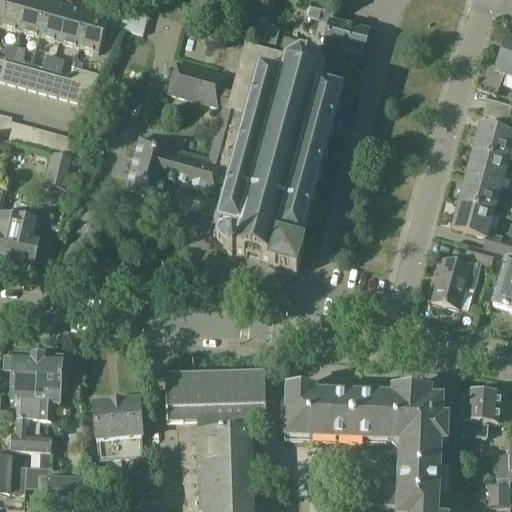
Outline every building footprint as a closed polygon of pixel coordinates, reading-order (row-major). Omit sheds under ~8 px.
[(20,36),(29,1),(26,0),(8,0),(0,30),(20,36)] [(40,41),(49,6),(29,1),(20,36),(40,41)] [(69,11),(49,6),(40,41),(59,46),(69,11)] [(313,6),(309,21),(319,24),(316,35),(329,39),(327,48),(363,58),(369,36),(333,26),(336,12),(313,6)] [(149,15),(126,9),(120,33),(143,38),(149,15)] [(89,16),(69,11),(59,46),(79,52),(89,16)] [(109,22),(89,16),(79,52),(99,57),(109,22)] [(511,81),(511,42),(509,42),(497,71),(487,67),(478,91),(497,99),(505,79),(511,81)] [(14,63),(17,51),(8,49),(5,61),(14,63)] [(223,113),(210,163),(222,166),(219,182),(233,185),(228,207),(224,206),(224,209),(227,210),(223,230),(219,229),(218,232),(224,233),(222,243),(219,244),(220,247),(223,246),(230,253),(229,255),(232,256),(234,259),(239,260),(242,259),(271,267),(270,273),(298,281),(301,269),(305,252),(302,251),(307,230),(311,232),(312,229),(308,228),(313,208),(317,209),(318,206),(314,205),(319,186),(323,187),(324,184),(320,183),(325,164),(329,165),(330,162),(326,161),(331,142),(335,143),(336,140),(332,139),(333,135),(340,137),(343,125),(336,123),(337,119),(341,120),(342,117),(338,116),(342,101),(346,102),(347,99),(341,98),(342,93),(339,93),(338,97),(320,92),(324,80),(330,78),(329,75),(323,77),(317,65),(319,62),(317,59),(314,63),(302,59),(301,55),(297,55),(298,60),(285,65),(284,64),(285,60),(246,49),(234,93),(224,90),(227,81),(177,67),(168,98),(223,113)] [(26,53),(17,51),(14,63),(23,66),(26,53)] [(42,72),(51,74),(55,61),(46,58),(42,72)] [(55,61),(51,74),(61,77),(64,63),(55,61)] [(0,85),(6,87),(11,66),(1,64),(0,66),(0,85)] [(16,90),(21,69),(11,66),(6,87),(16,90)] [(31,72),(21,69),(16,90),(26,93),(31,72)] [(86,74),(75,71),(72,83),(82,86),(86,74)] [(42,75),(31,72),(26,93),(36,95),(42,75)] [(82,86),(77,106),(91,110),(100,78),(86,74),(82,86)] [(46,98),(52,77),(42,75),(36,95),(46,98)] [(52,77),(46,98),(57,101),(62,80),(60,79),(52,77)] [(57,101),(67,103),(72,83),(62,80),(57,101)] [(82,86),(72,83),(67,103),(77,106),(82,86)] [(508,123),(511,109),(488,103),(485,117),(508,123)] [(2,119),(0,126),(0,140),(2,141),(7,142),(11,125),(12,122),(2,119)] [(11,125),(7,142),(6,146),(17,149),(22,129),(11,125)] [(474,155),(509,164),(511,152),(511,136),(481,128),(474,155)] [(22,129),(17,149),(29,152),(34,132),(22,129)] [(34,132),(29,152),(41,156),(45,135),(34,132)] [(45,135),(41,156),(52,159),(57,138),(45,135)] [(57,138),(52,159),(64,162),(68,141),(57,138)] [(68,141),(64,162),(75,165),(81,144),(68,141)] [(222,166),(210,163),(174,153),(175,151),(140,141),(126,193),(160,203),(166,183),(215,197),(219,182),(222,166)] [(509,164),(474,155),(467,180),(502,189),(509,164)] [(76,165),(50,159),(43,191),(69,196),(76,165)] [(502,189),(467,180),(460,205),(495,215),(502,189)] [(0,193),(0,221),(14,224),(15,220),(19,221),(22,206),(13,204),(15,198),(7,196),(7,195),(0,193)] [(453,232),(487,242),(489,237),(495,215),(460,205),(453,232)] [(40,240),(39,240),(42,225),(33,224),(31,221),(27,219),(23,219),(19,221),(15,220),(14,224),(6,266),(34,272),(40,240)] [(0,264),(6,266),(14,224),(0,221),(0,264)] [(511,243),(492,238),(488,254),(495,256),(511,260),(511,243)] [(488,254),(483,253),(469,249),(466,261),(468,262),(492,268),(495,256),(488,254)] [(492,268),(468,262),(466,268),(445,262),(432,307),(459,314),(465,292),(475,294),(481,273),(480,273),(482,267),(491,270),(492,268)] [(511,265),(507,264),(493,310),(511,315),(511,265)] [(29,437),(39,438),(40,426),(41,406),(36,405),(38,360),(14,358),(14,362),(5,361),(4,374),(13,375),(11,405),(18,406),(17,424),(30,424),(29,437)] [(62,361),(38,360),(36,405),(41,406),(40,426),(52,427),(53,408),(59,408),(61,381),(70,381),(71,362),(69,358),(65,358),(62,361)] [(316,396),(287,394),(285,444),(391,449),(400,459),(399,485),(387,484),(386,510),(367,509),(366,511),(449,511),(451,475),(440,474),(441,448),(448,449),(449,423),(443,423),(443,405),(431,404),(432,398),(393,396),(392,403),(378,402),(378,400),(331,398),(331,400),(316,399),(316,396)] [(463,395),(463,401),(461,424),(463,424),(462,440),(487,442),(488,426),(498,427),(500,398),(463,395)] [(139,407),(95,411),(100,465),(144,462),(139,407)] [(30,424),(17,424),(16,440),(12,440),(11,455),(51,457),(52,442),(39,442),(39,438),(29,437),(30,424)] [(0,495),(25,497),(27,472),(26,472),(14,471),(11,471),(12,462),(0,461),(0,495)] [(14,471),(26,472),(27,462),(14,461),(14,471)] [(48,499),(60,500),(92,501),(90,480),(49,479),(48,499)] [(101,484),(102,494),(143,493),(142,482),(101,484)] [(504,489),(488,490),(489,510),(504,510),(504,489)]
